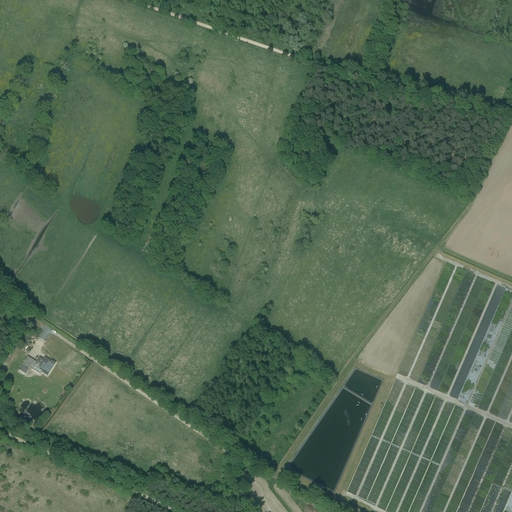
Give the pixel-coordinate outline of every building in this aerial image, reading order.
[(501,328),(511,331),(511,327),(511,319),(509,318),(508,313),(506,318),(505,318),(501,317),(502,315),(498,314),(495,314),(496,309),(496,308),(495,308),(495,303),(493,310),(493,313),(493,314),(494,314),(494,317),(492,323),(493,329),(492,331),(498,331),(500,332),(501,328)] [(7,367),(13,356),(9,354),(3,365),(7,367)] [(27,357),(22,365),(28,369),(31,366),(33,367),(36,363),(27,357)] [(36,363),(34,366),(33,368),(33,367),(32,368),(32,370),(39,375),(41,374),(41,373),(47,376),(48,374),(52,369),(55,363),(51,361),(51,362),(49,361),(45,358),(43,361),(39,358),(36,363)] [(394,469),(406,441),(412,453),(423,425),(420,424),(422,422),(420,419),(420,420),(415,418),(419,409),(416,413),(415,410),(412,410),(410,411),(409,413),(406,420),(407,421),(404,423),(401,421),(401,422),(397,420),(379,464),(383,462),(382,464),(386,460),(389,461),(387,465),(390,464),(391,466),(392,464),(394,469)]
